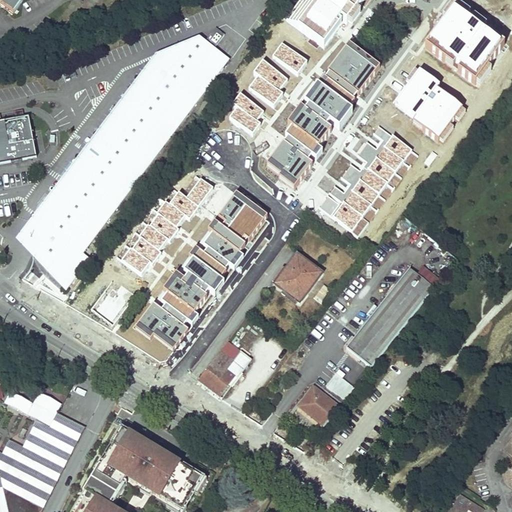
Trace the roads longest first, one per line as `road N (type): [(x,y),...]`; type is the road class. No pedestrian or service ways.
road 1 (residential): [(227,159),(281,212),(283,226),(161,397)]
road 2 (unknown): [(251,456),(415,252)]
road 3 (primary): [(336,511),(161,397)]
road 4 (residential): [(49,511),(120,371)]
